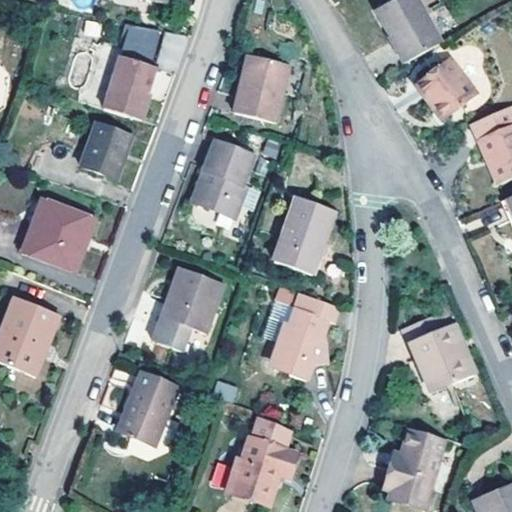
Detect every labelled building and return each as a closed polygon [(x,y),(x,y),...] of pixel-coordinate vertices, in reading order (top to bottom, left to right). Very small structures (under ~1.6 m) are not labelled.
[(402,67),(440,45),(414,0),(398,0),(372,15),(402,67)] [(175,71),(187,39),(166,31),(154,63),(175,71)] [(118,56),(102,109),(140,121),(148,94),(144,93),(152,67),(118,56)] [(248,80),(255,58),(248,56),(241,77),(248,80)] [(248,80),(241,77),(229,113),(270,125),(288,69),(255,58),(248,80)] [(413,87),(431,109),(436,104),(446,116),(475,91),(448,58),(413,87)] [(436,104),(431,109),(440,121),(446,116),(436,104)] [(468,126),(475,141),(496,186),(511,179),(511,108),(511,106),(468,126)] [(117,179),(132,135),(97,122),(80,166),(117,179)] [(219,143),(208,173),(214,174),(203,206),(240,220),(251,189),(247,186),(257,157),(219,143)] [(214,174),(208,173),(196,204),(203,206),(214,174)] [(330,211),(289,196),(266,259),(308,274),(330,211)] [(85,236),(92,218),(39,199),(18,253),(69,271),(79,244),(83,234),(85,236)] [(511,214),(506,201),(499,204),(511,233),(511,214)] [(95,220),(92,218),(85,236),(83,234),(79,244),(85,247),(95,220)] [(223,285),(180,269),(154,343),(184,354),(192,330),(205,335),(223,285)] [(286,376),(302,382),(309,365),(325,363),(321,337),(318,336),(329,306),(295,294),(271,364),(288,370),(286,376)] [(38,336),(44,338),(54,314),(9,297),(0,318),(0,364),(28,375),(39,351),(33,348),(38,336)] [(460,382),(438,331),(432,318),(417,325),(395,335),(423,398),(460,382)] [(438,331),(460,382),(467,379),(444,328),(438,331)] [(39,351),(44,338),(38,336),(33,348),(39,351)] [(179,387),(142,371),(118,432),(155,447),(179,387)] [(215,375),(207,398),(228,407),(238,384),(215,375)] [(276,471),(281,473),(289,452),(294,434),(253,417),(243,446),(238,444),(223,488),(266,502),(276,471)] [(418,505),(437,441),(403,430),(395,454),(392,466),(383,463),(376,487),(384,489),(383,493),(418,505)] [(387,451),(383,463),(392,466),(395,454),(387,451)] [(289,452),(281,473),(287,475),(295,454),(289,452)] [(511,511),(511,497),(508,488),(469,505),(471,511),(511,511)] [(416,511),(418,505),(383,493),(381,501),(416,511)]
